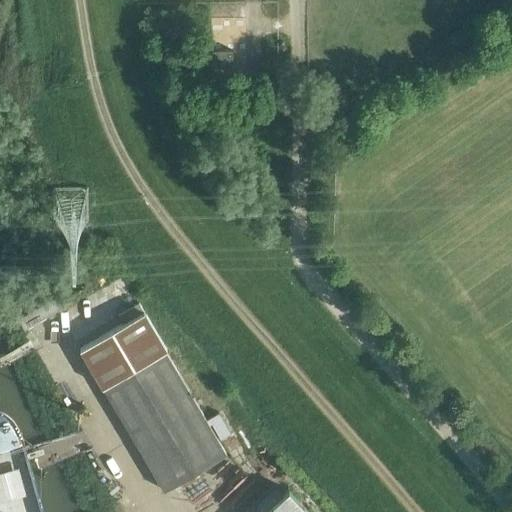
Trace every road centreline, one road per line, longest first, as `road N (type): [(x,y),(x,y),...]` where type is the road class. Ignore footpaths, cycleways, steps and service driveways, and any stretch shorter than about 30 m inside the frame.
road 1 (track): [(417,511),(145,194),(94,72),(82,0)]
road 2 (unclassified): [(511,507),(304,267),(300,0)]
